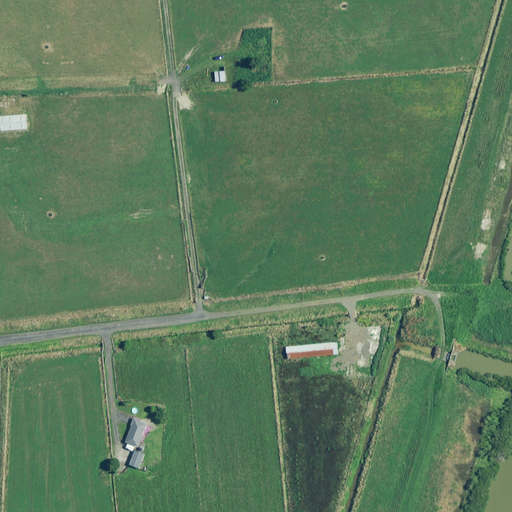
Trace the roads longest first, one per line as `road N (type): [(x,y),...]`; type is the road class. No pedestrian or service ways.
road 1 (track): [(203,316),(414,290),(438,296)]
road 2 (unclassified): [(0,340),(203,316)]
